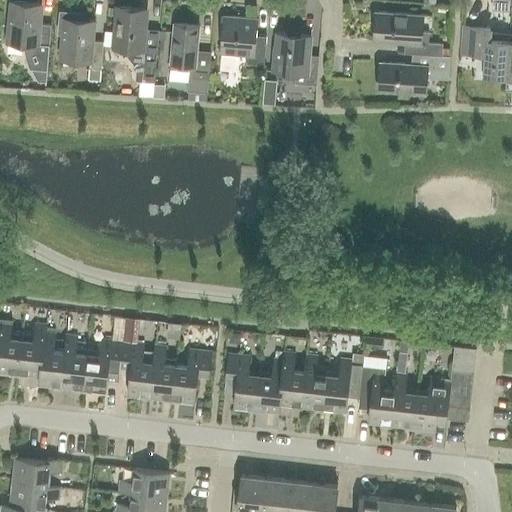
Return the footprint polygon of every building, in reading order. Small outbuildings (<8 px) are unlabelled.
[(12,1),(8,41),(26,42),(26,50),(28,58),(31,66),(34,73),(39,80),(46,81),(46,83),(47,83),(52,24),(40,23),(42,3),(12,1)] [(114,46),(117,46),(124,55),(123,56),(124,57),(127,55),(135,64),(134,64),(135,66),(137,63),(141,68),(140,79),(137,79),(137,81),(142,81),(155,82),(159,30),(146,29),(147,9),(118,6),(115,31),(114,44),(114,46)] [(94,20),(81,19),(82,14),(83,14),(83,13),(61,11),(59,32),(60,32),(60,31),(64,31),(61,57),(90,60),(90,68),(102,69),(104,41),(93,40),(94,20)] [(405,52),(413,53),(443,55),(444,49),(444,43),(429,42),(429,32),(419,31),(421,15),(379,12),(377,40),(405,41),(405,52)] [(265,65),(267,36),(255,35),(257,18),(225,16),(222,51),(248,54),(247,63),(265,65)] [(188,91),(190,91),(208,92),(209,78),(212,51),(198,50),(200,25),(175,23),(171,62),(171,69),(190,71),(188,91)] [(462,54),(473,55),(485,56),(484,76),(507,77),(511,33),(490,32),(491,27),(476,26),(464,25),(462,54)] [(114,44),(115,31),(106,31),(105,44),(114,44)] [(317,85),(319,55),(309,55),(311,35),(277,32),(274,70),(296,72),(295,83),(317,85)] [(450,56),(443,55),(413,53),(412,64),(383,62),(381,90),(423,93),(424,77),(435,78),(435,71),(449,72),(450,56)] [(101,79),(102,69),(90,68),(89,78),(101,79)] [(208,92),(190,91),(189,97),(207,99),(208,92)] [(18,375),(23,332),(11,331),(13,320),(0,318),(0,370),(11,372),(10,374),(18,375)] [(45,332),(46,332),(47,324),(36,323),(35,334),(23,332),(18,375),(26,376),(26,374),(40,375),(45,332)] [(124,329),(123,341),(133,342),(134,331),(124,329)] [(65,350),(54,349),(56,333),(46,332),(45,332),(40,375),(39,383),(53,385),(53,387),(62,388),(62,386),(61,386),(65,350)] [(83,390),(88,348),(76,347),(78,335),(67,334),(65,350),(61,386),(62,386),(76,387),(75,389),(83,390)] [(241,335),(232,334),(230,343),(240,344),(241,335)] [(365,348),(382,350),(383,338),(366,336),(365,348)] [(118,380),(123,341),(101,338),(100,350),(88,348),(83,390),(91,391),(92,389),(106,391),(107,379),(118,380)] [(409,341),(400,340),(399,352),(408,353),(409,341)] [(154,360),(154,355),(143,354),(145,343),(133,342),(123,341),(120,367),(131,368),(128,394),(142,395),(142,397),(151,398),(151,396),(150,396),(154,360)] [(172,401),(176,363),(177,358),(165,356),(167,346),(156,344),(154,355),(154,360),(150,396),(151,396),(164,398),(164,400),(172,401)] [(455,346),(453,358),(475,361),(477,348),(455,346)] [(188,364),(176,363),(172,401),(180,402),(180,400),(195,401),(198,376),(209,377),(212,351),(190,348),(188,364)] [(306,370),(305,370),(294,369),(296,353),(285,352),(284,360),(285,360),(280,403),(293,405),(293,407),(302,408),(302,406),(301,406),(306,370)] [(256,410),(261,373),(249,371),(251,356),(229,353),(226,379),(237,380),(234,406),(249,408),(248,409),(256,410)] [(353,353),(352,359),(351,364),(363,365),(364,365),(365,354),(353,353)] [(366,363),(388,364),(389,354),(367,353),(366,363)] [(323,410),(328,372),(316,371),(318,355),(307,354),(305,370),(306,370),(301,406),(302,406),(316,407),(315,409),(323,410)] [(285,360),(284,360),(274,358),(272,374),(261,373),(256,410),(264,411),(265,409),(279,411),(280,403),(285,360)] [(359,406),(363,365),(351,364),(352,359),(341,358),(339,374),(328,372),(323,410),(331,411),(331,409),(346,411),(348,396),(359,397),(358,406),(359,406)] [(474,373),(475,361),(453,358),(452,370),(474,373)] [(395,388),(384,387),(386,368),(364,365),(363,365),(359,406),(370,407),(369,421),(383,423),(383,425),(392,426),(392,424),(391,424),(395,388)] [(473,385),(474,373),(452,370),(451,378),(451,382),(473,385)] [(413,428),(417,391),(406,389),(407,374),(396,372),(395,388),(391,424),(392,424),(405,425),(405,427),(413,428)] [(450,394),(451,382),(451,378),(431,376),(429,392),(417,391),(413,428),(421,429),(421,427),(436,429),(437,418),(447,419),(447,418),(448,406),(450,394)] [(471,396),(473,385),(451,382),(450,394),(471,396)] [(470,408),(471,396),(450,394),(448,406),(470,408)] [(469,420),(470,408),(448,406),(447,418),(469,420)] [(16,458),(14,482),(36,484),(35,487),(48,489),(48,485),(50,470),(62,471),(63,460),(48,458),(48,461),(16,458)] [(120,491),(132,492),(132,489),(145,490),(144,493),(167,496),(169,472),(135,468),(133,481),(121,480),(120,491)] [(261,511),(266,477),(242,474),(238,510),(257,511),(261,511)] [(286,511),(290,479),(266,477),(261,511),(286,511)] [(310,511),(314,482),(290,479),(286,511),(310,511)] [(60,487),(48,485),(48,489),(35,487),(36,484),(14,482),(11,505),(3,504),(45,510),(49,510),(45,509),(47,497),(59,498),(60,487)] [(335,511),(338,485),(314,482),(310,511),(335,511)] [(164,511),(167,496),(144,493),(145,490),(132,489),(132,492),(130,505),(118,503),(117,511),(164,511)] [(383,511),(385,498),(361,495),(358,511),(383,511)] [(407,511),(409,501),(385,498),(383,511),(407,511)] [(431,511),(432,504),(409,501),(407,511),(431,511)]
